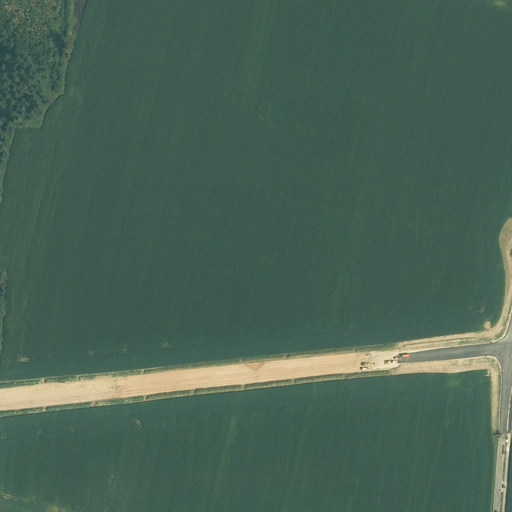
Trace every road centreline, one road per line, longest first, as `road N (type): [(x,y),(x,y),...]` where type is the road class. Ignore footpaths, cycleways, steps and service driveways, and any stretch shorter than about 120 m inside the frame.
road 1 (secondary): [(0,401),(510,348)]
road 2 (tertiary): [(496,511),(510,348)]
